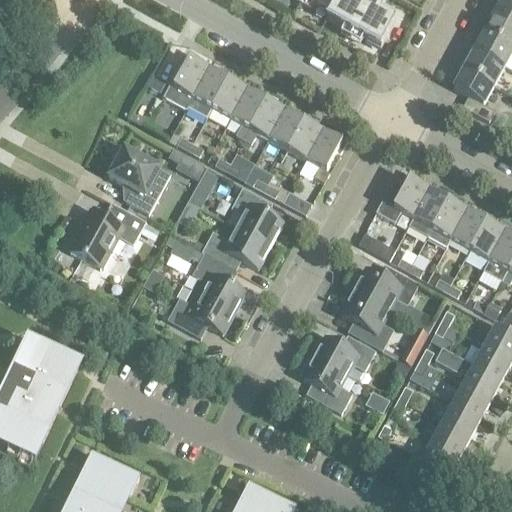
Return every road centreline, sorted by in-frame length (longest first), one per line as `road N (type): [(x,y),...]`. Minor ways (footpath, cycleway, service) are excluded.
road 1 (residential): [(219,442),(394,120)]
road 2 (residential): [(394,120),(174,0)]
road 3 (residential): [(219,442),(357,511)]
road 4 (residential): [(0,115),(83,0)]
road 5 (residential): [(394,120),(461,0)]
road 6 (residential): [(511,185),(394,120)]
road 7 (residential): [(105,391),(219,442)]
